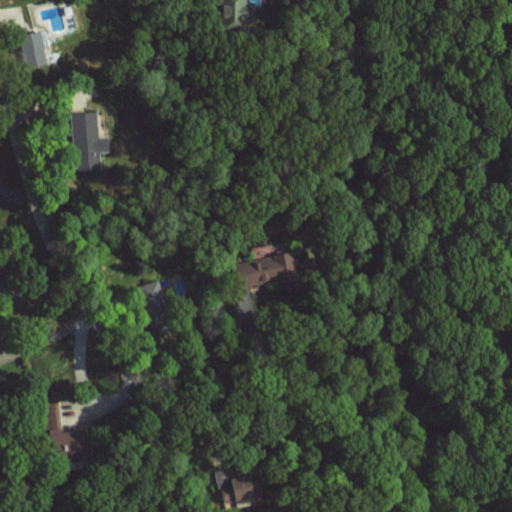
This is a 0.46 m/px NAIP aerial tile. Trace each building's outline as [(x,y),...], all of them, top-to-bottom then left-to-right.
[(31,67),(52,62),(46,33),(25,38),(31,67)] [(99,136),(97,110),(75,111),(78,172),(101,170),(100,151),(111,151),(110,136),(99,136)] [(292,254),(249,256),(250,280),(293,278),(292,254)] [(162,307),(158,280),(141,283),(146,309),(162,307)] [(215,469),(218,501),(256,497),(254,474),(231,476),(230,468),(215,469)]
